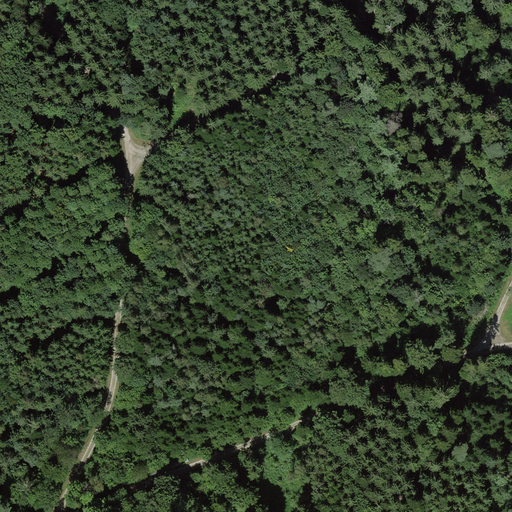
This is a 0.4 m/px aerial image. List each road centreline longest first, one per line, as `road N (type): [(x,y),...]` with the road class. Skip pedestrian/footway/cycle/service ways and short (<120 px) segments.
road 1 (track): [(61,511),(109,409),(119,366),(125,199),(134,166),(309,55),(376,0)]
road 2 (track): [(70,511),(511,344)]
road 3 (track): [(134,166),(122,99),(136,0)]
road 4 (track): [(123,125),(38,0)]
